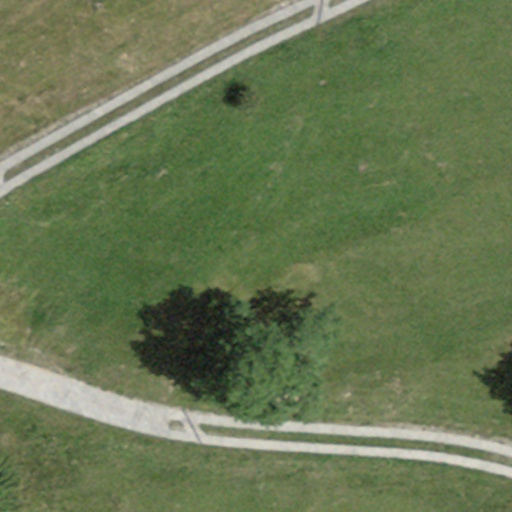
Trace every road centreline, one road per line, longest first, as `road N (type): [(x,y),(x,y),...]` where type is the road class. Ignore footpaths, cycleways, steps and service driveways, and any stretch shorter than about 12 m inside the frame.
road 1 (track): [(511,466),(430,446),(188,429),(0,375)]
road 2 (track): [(0,181),(337,0)]
